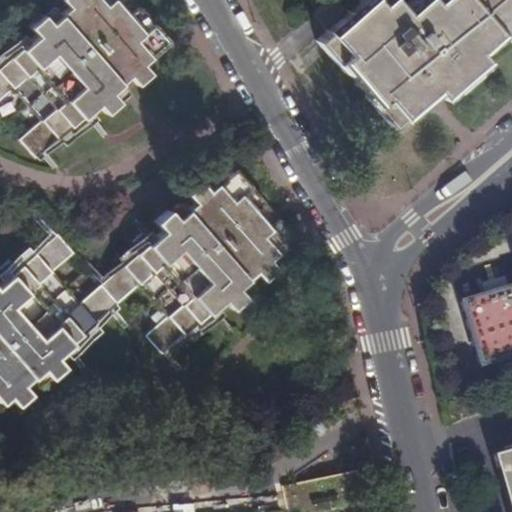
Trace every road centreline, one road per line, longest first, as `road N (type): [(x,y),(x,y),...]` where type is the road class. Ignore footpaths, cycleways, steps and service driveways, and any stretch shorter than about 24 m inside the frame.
road 1 (residential): [(211,0),(373,274)]
road 2 (unclassified): [(422,511),(373,274)]
road 3 (unclassified): [(373,274),(511,152)]
